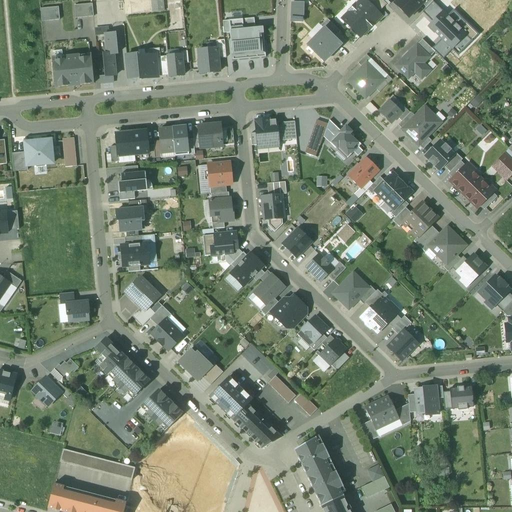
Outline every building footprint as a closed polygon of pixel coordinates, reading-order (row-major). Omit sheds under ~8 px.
[(165,12),(163,0),(161,0),(152,1),(154,13),(165,12)] [(353,14),(350,11),(342,19),(360,37),(368,29),(368,28),(372,23),(373,24),(381,16),(378,13),(364,0),(363,0),(356,7),(358,9),(353,14)] [(381,0),(364,0),(378,13),(386,5),(381,0)] [(398,0),(394,4),(409,18),(422,4),(426,0),(398,0)] [(426,0),(422,4),(426,8),(434,0),(426,0)] [(433,2),(423,13),(432,22),(443,12),(433,2)] [(92,4),(75,6),(76,19),(93,17),(92,4)] [(291,22),(303,22),(303,4),(292,4),(291,22)] [(58,8),(41,10),(42,22),(59,20),(58,8)] [(432,22),(428,27),(441,40),(452,51),(458,45),(464,50),(473,41),(461,30),(467,24),(453,10),(447,17),(443,12),(432,22)] [(243,20),(244,30),(255,29),(254,19),(243,20)] [(230,31),(244,30),(243,20),(229,22),(230,31)] [(324,29),(334,39),(340,33),(327,20),(321,26),(324,29)] [(230,33),(232,61),(266,58),(263,28),(255,29),(244,30),(230,31),(230,33)] [(308,45),(325,63),(341,47),(334,39),(324,29),(308,45)] [(108,35),(105,35),(107,54),(103,55),(105,77),(112,77),(116,76),(114,55),(117,55),(115,34),(108,35)] [(225,40),(216,41),(217,49),(218,59),(226,58),(225,40)] [(435,53),(422,40),(417,46),(429,58),(435,53)] [(441,40),(432,49),(443,60),(452,51),(441,40)] [(417,46),(396,67),(408,79),(414,73),(421,80),(430,71),(423,64),(429,58),(417,46)] [(217,49),(198,51),(199,61),(198,61),(199,70),(200,70),(200,74),(220,72),(218,59),(217,49)] [(62,53),(52,54),(55,89),(74,87),(71,58),(63,59),(62,53)] [(139,57),(139,55),(126,56),(128,79),(140,78),(140,80),(158,78),(158,77),(156,58),(156,55),(139,57)] [(181,55),(168,57),(170,76),(170,77),(184,76),(183,64),(182,55),(181,55)] [(366,55),(358,64),(362,68),(366,64),(370,60),(366,55)] [(90,57),(71,58),(74,87),(86,86),(93,85),(90,57)] [(168,57),(156,58),(158,77),(170,76),(168,57)] [(384,81),(366,64),(362,68),(348,82),(365,99),(375,89),(384,81)] [(384,81),(375,89),(379,93),(392,80),(388,76),(384,81)] [(476,108),(483,100),(477,95),(470,103),(476,108)] [(402,114),(389,102),(379,112),(391,124),(398,118),(402,114)] [(398,118),(402,122),(410,114),(406,110),(402,114),(398,118)] [(402,130),(418,146),(419,146),(427,138),(441,124),(434,117),(429,122),(420,112),(415,117),(402,130)] [(402,122),(398,126),(402,130),(415,117),(411,113),(410,114),(402,122)] [(276,120),(255,122),(257,134),(258,146),(258,149),(279,147),(278,142),(277,127),(276,120)] [(324,138),(330,144),(341,133),(330,121),(324,138)] [(283,126),(285,141),(297,140),(295,122),(283,124),(283,126)] [(220,124),(198,127),(199,138),(200,149),(212,148),(212,144),(221,144),(222,143),(221,128),(220,124)] [(232,127),(221,128),(222,143),(221,144),(221,146),(234,145),(232,127)] [(353,153),(358,148),(361,145),(350,135),(352,133),(346,127),(341,133),(330,144),(338,151),(340,149),(349,157),(353,153)] [(172,129),(158,130),(159,142),(161,154),(175,153),(172,129)] [(146,132),(132,133),(135,156),(148,154),(149,154),(148,146),(146,132)] [(132,133),(116,134),(117,147),(118,157),(135,156),(132,133)] [(427,138),(419,146),(423,150),(431,142),(427,138)] [(74,139),(63,140),(66,168),(77,167),(74,139)] [(51,141),(25,144),(26,153),(27,166),(53,164),(51,141)] [(442,149),(438,144),(425,157),(430,161),(429,162),(434,167),(435,166),(439,171),(443,167),(454,156),(449,151),(450,151),(445,146),(442,149)] [(117,147),(110,148),(111,163),(119,162),(118,157),(117,147)] [(358,158),(363,152),(358,148),(353,153),(358,158)] [(195,152),(196,161),(203,160),(202,151),(195,152)] [(26,153),(12,154),(14,172),(28,171),(27,166),(26,153)] [(454,156),(443,167),(450,173),(461,162),(462,160),(456,154),(454,156)] [(511,161),(504,154),(491,167),(506,182),(511,175),(511,161)] [(368,181),(378,170),(367,160),(360,166),(359,165),(354,170),(355,172),(349,178),(360,189),(368,181)] [(450,173),(448,175),(452,179),(465,166),(461,162),(450,173)] [(230,164),(208,166),(210,187),(226,185),(232,185),(230,164)] [(452,179),(450,182),(463,195),(479,179),(474,173),(474,170),(472,168),(469,168),(466,165),(452,179)] [(186,168),(178,169),(179,177),(187,176),(186,168)] [(147,191),(145,173),(138,173),(123,175),(120,175),(121,183),(118,183),(119,193),(134,192),(147,191)] [(384,182),(374,192),(375,192),(384,202),(402,183),(401,183),(398,179),(392,173),(384,182)] [(317,177),(316,186),(326,186),(326,177),(317,177)] [(373,185),(367,190),(372,195),(375,192),(374,192),(384,182),(380,178),(373,185)] [(479,179),(463,195),(477,209),(480,206),(493,193),(488,188),(490,186),(490,183),(487,181),(484,181),(483,182),(479,179)] [(373,185),(368,181),(360,189),(354,195),(358,199),(367,190),(373,185)] [(285,183),(267,184),(268,196),(281,195),(286,195),(285,183)] [(402,183),(384,202),(394,211),(404,201),(412,193),(406,187),(406,188),(402,184),(403,184),(402,183)] [(226,185),(210,187),(211,195),(227,193),(226,185)] [(134,192),(119,193),(119,201),(135,200),(134,192)] [(493,193),(480,206),(484,210),(497,198),(493,193)] [(268,196),(262,197),(265,221),(284,220),(281,195),(268,196)] [(358,199),(354,195),(346,204),(350,208),(358,199)] [(211,201),(210,201),(212,224),(224,223),(233,222),(232,212),(231,212),(230,199),(211,201)] [(404,201),(394,211),(391,214),(396,218),(405,209),(408,205),(404,201)] [(437,219),(422,204),(411,214),(402,223),(403,224),(417,238),(418,239),(430,226),(437,219)] [(144,223),(143,208),(129,209),(116,210),(117,223),(119,222),(120,233),(126,232),(138,231),(141,231),(141,224),(144,223)] [(362,215),(355,208),(352,211),(350,210),(345,215),(354,224),(362,215)] [(396,218),(393,221),(399,228),(403,224),(402,223),(411,214),(405,209),(396,218)] [(18,212),(6,213),(8,231),(19,230),(18,212)] [(345,224),(335,236),(345,245),(355,232),(345,224)] [(430,226),(418,239),(417,238),(413,242),(420,248),(436,231),(430,226)] [(465,246),(447,229),(440,235),(429,247),(430,248),(447,265),(456,255),(465,246)] [(298,230),(283,245),(297,258),(312,243),(298,230)] [(436,231),(420,248),(425,253),(430,248),(429,247),(440,235),(436,231)] [(237,233),(214,236),(215,247),(210,247),(211,256),(226,255),(233,254),(233,250),(238,249),(237,233)] [(214,236),(203,237),(205,257),(211,256),(210,247),(215,247),(214,236)] [(127,238),(124,238),(125,247),(143,245),(142,237),(139,237),(127,238)] [(149,266),(147,245),(143,245),(125,247),(122,247),(124,268),(128,268),(139,267),(149,266)] [(226,255),(234,262),(242,254),(238,249),(233,250),(233,254),(226,255)] [(186,251),(187,259),(196,257),(195,250),(186,251)] [(235,270),(247,257),(243,253),(242,254),(234,262),(231,266),(235,270)] [(230,275),(244,287),(252,279),(261,270),(263,267),(250,254),(247,257),(235,270),(230,275)] [(456,255),(447,265),(443,268),(448,273),(452,269),(461,260),(456,255)] [(320,256),(307,269),(321,283),(327,276),(334,269),(320,256)] [(456,273),(469,285),(486,268),(473,256),(467,261),(456,273)] [(452,269),(456,273),(467,261),(463,257),(461,260),(452,269)] [(334,269),(327,276),(334,282),(346,270),(339,263),(334,269)] [(261,270),(252,279),(256,283),(260,279),(265,274),(261,270)] [(265,274),(260,279),(264,283),(272,275),(268,271),(265,274)] [(22,282),(7,272),(2,279),(11,284),(10,285),(17,289),(22,282)] [(369,289),(353,274),(333,295),(349,310),(358,300),(369,289)] [(285,288),(272,275),(264,283),(254,294),(266,306),(274,299),(285,288)] [(2,279),(0,277),(0,299),(10,285),(11,284),(2,279)] [(500,280),(499,281),(495,277),(479,293),(487,301),(489,299),(496,306),(508,293),(510,291),(506,287),(506,286),(500,280)] [(140,279),(127,293),(142,308),(145,311),(149,308),(159,297),(140,279)] [(392,279),(387,284),(391,288),(396,283),(392,279)] [(187,283),(181,289),(187,294),(193,288),(187,283)] [(371,287),(369,289),(358,300),(364,305),(365,303),(376,292),(371,287)] [(376,292),(365,303),(370,308),(371,308),(372,309),(380,300),(382,302),(388,296),(384,293),(382,295),(378,291),(376,292)] [(502,313),(511,302),(511,296),(508,293),(496,306),(502,313)] [(66,304),(75,303),(74,294),(60,295),(61,305),(66,304)] [(266,306),(254,294),(249,299),(261,311),(266,306)] [(127,296),(119,301),(130,316),(138,310),(127,296)] [(286,303),(274,316),(276,319),(275,321),(275,323),(279,328),(282,328),(283,326),(286,329),(290,325),(303,312),(306,309),(293,296),(286,303)] [(274,299),(266,306),(261,311),(265,316),(269,312),(278,303),(274,299)] [(278,303),(269,312),(274,316),(286,303),(282,299),(278,303)] [(380,300),(372,309),(371,308),(370,308),(360,319),(371,329),(377,334),(388,324),(396,315),(399,312),(390,304),(387,307),(382,302),(380,300)] [(88,302),(66,304),(68,323),(90,321),(88,302)] [(511,302),(503,312),(507,317),(510,317),(511,316),(511,302)] [(155,314),(150,319),(159,328),(166,320),(171,315),(162,307),(155,314)] [(150,319),(155,314),(149,308),(145,311),(142,308),(132,317),(142,327),(150,319)] [(303,312),(290,325),(294,329),(307,317),(303,312)] [(396,315),(388,324),(393,328),(401,320),(396,315)] [(315,317),(302,330),(315,343),(323,335),(328,330),(315,317)] [(411,324),(404,317),(392,330),(398,337),(404,331),(411,324)] [(159,328),(152,335),(169,351),(183,337),(166,320),(159,328)] [(417,345),(404,331),(398,337),(387,348),(401,361),(417,345)] [(310,348),(314,352),(322,344),(327,339),(323,335),(315,343),(310,348)] [(327,339),(322,344),(326,348),(334,340),(330,336),(327,339)] [(113,346),(106,339),(96,349),(102,356),(98,360),(102,365),(99,367),(108,376),(125,358),(124,357),(120,354),(120,353),(119,352),(118,353),(111,347),(113,346)] [(250,346),(245,340),(240,344),(246,350),(250,346)] [(326,348),(319,355),(331,366),(346,351),(335,340),(334,340),(326,348)] [(195,355),(192,351),(179,363),(198,382),(202,378),(212,368),(206,361),(208,360),(199,351),(195,355)] [(125,358),(108,376),(127,394),(129,392),(134,397),(149,382),(125,358)] [(70,360),(66,364),(65,362),(61,367),(59,365),(54,370),(63,378),(67,374),(68,376),(72,372),(74,373),(79,368),(70,360)] [(212,368),(202,378),(211,386),(223,374),(215,366),(212,368)] [(276,368),(267,377),(272,381),(276,377),(280,372),(276,368)] [(16,376),(0,371),(0,398),(10,401),(16,376)] [(268,384),(273,388),(280,381),(276,377),(272,381),(268,384)] [(54,387),(46,378),(33,391),(38,396),(36,398),(42,404),(44,402),(49,407),(62,394),(54,387)] [(252,401),(229,378),(209,398),(233,420),(247,406),(252,401)] [(273,388),(277,392),(284,385),(280,381),(273,388)] [(59,382),(54,387),(62,394),(67,399),(71,395),(59,382)] [(277,392),(281,396),(288,389),(284,385),(277,392)] [(436,387),(423,389),(415,390),(415,395),(417,413),(417,414),(426,414),(426,416),(438,415),(437,399),(436,387)] [(457,389),(450,389),(450,392),(452,410),(458,409),(458,411),(468,410),(467,408),(473,408),(471,388),(464,388),(464,387),(457,388),(457,389)] [(88,395),(81,388),(75,394),(82,401),(88,395)] [(281,396),(284,400),(292,393),(288,389),(281,396)] [(182,414),(158,391),(143,406),(148,411),(146,413),(165,432),(175,422),(182,414)] [(450,392),(443,393),(443,399),(445,411),(452,410),(450,392)] [(284,400),(288,404),(296,397),(292,393),(284,400)] [(294,401),(298,405),(305,398),(301,394),(294,401)] [(415,395),(408,396),(409,404),(410,414),(417,413),(415,395)] [(495,403),(495,406),(510,404),(509,397),(500,398),(500,403),(495,403)] [(298,405),(302,409),(309,402),(305,398),(298,405)] [(395,411),(388,398),(378,403),(388,424),(398,419),(395,411)] [(378,403),(365,409),(371,421),(375,430),(388,424),(378,403)] [(409,404),(395,411),(398,419),(402,426),(410,422),(410,414),(409,404)] [(281,438),(247,406),(233,420),(262,449),(281,438)] [(53,421),(50,433),(60,436),(63,423),(53,421)] [(371,421),(360,426),(365,437),(371,435),(373,440),(379,438),(375,430),(371,421)] [(316,438),(295,451),(307,476),(329,466),(327,461),(330,459),(324,445),(320,447),(316,438)] [(135,468),(63,450),(60,463),(132,481),(135,468)] [(329,466),(307,476),(321,507),(344,497),(340,489),(343,487),(336,472),(333,473),(329,466)] [(378,466),(367,471),(373,483),(384,478),(378,466)] [(254,468),(243,511),(284,511),(268,471),(254,467),(254,468)] [(390,488),(384,478),(373,483),(361,489),(366,499),(390,488)] [(48,509),(58,511),(86,511),(90,498),(63,491),(64,487),(54,485),(48,509)] [(323,510),(323,511),(327,511),(346,503),(345,500),(344,497),(321,507),(323,510)] [(115,505),(90,498),(86,511),(124,511),(126,503),(116,500),(115,505)] [(350,511),(346,503),(327,511),(350,511)]
